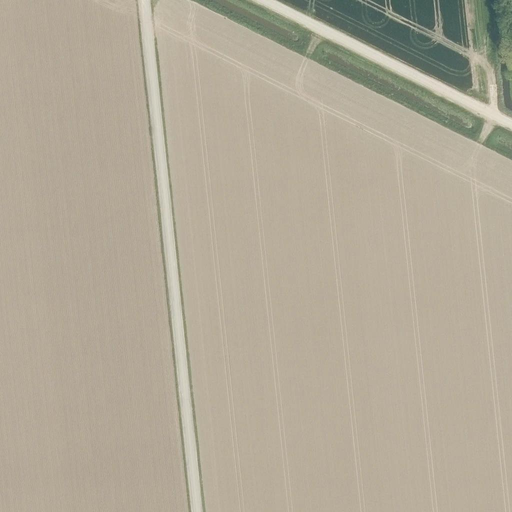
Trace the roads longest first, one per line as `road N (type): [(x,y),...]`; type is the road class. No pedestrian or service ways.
road 1 (tertiary): [(196,511),(145,0)]
road 2 (unclassified): [(511,125),(262,0)]
